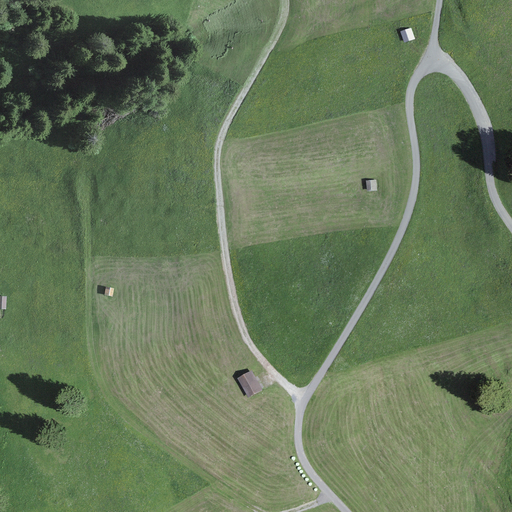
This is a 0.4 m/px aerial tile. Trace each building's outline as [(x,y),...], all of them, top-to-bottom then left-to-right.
[(413,26),(401,30),(406,42),(417,38),(413,26)] [(377,179),(367,180),(368,195),(379,194),(377,179)] [(113,288),(105,286),(103,295),(111,297),(113,288)] [(0,307),(8,308),(8,295),(0,294),(0,296),(0,307)] [(258,368),(243,375),(254,397),(269,389),(258,368)]
